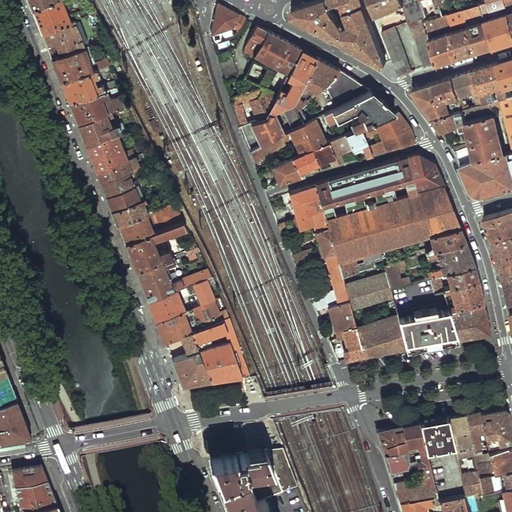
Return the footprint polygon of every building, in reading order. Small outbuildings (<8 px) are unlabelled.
[(71,21),(83,17),(81,11),(73,13),(73,16),(67,18),(60,0),(48,0),(32,6),(37,19),(41,31),(71,21)] [(314,0),(294,6),(292,15),(303,21),(338,40),(383,65),(386,62),(363,4),(344,10),(350,23),(344,26),(334,10),(327,0),(314,0)] [(343,7),(344,10),(363,4),(361,0),(327,0),(334,10),(343,7)] [(369,0),(378,20),(381,19),(379,14),(405,5),(402,0),(369,0)] [(424,19),(429,18),(424,6),(421,0),(402,0),(405,5),(408,12),(412,22),(424,19)] [(429,18),(443,14),(438,2),(437,0),(431,0),(433,3),(424,6),(429,18)] [(480,3),(482,11),(506,4),(505,0),(490,0),(487,1),(480,3)] [(211,32),(214,40),(220,38),(223,32),(222,29),(233,26),(239,30),(244,16),(231,9),(218,2),(211,32)] [(484,49),(493,46),(485,20),(482,11),(480,3),(470,6),(465,7),(463,8),(465,16),(477,13),(480,22),(468,26),(475,52),(484,49)] [(448,12),(452,24),(466,19),(465,16),(463,8),(448,12)] [(412,22),(408,12),(395,16),(399,26),(411,23),(412,22)] [(424,19),(429,34),(432,33),(431,30),(452,24),(448,12),(443,14),(429,18),(424,19)] [(505,43),(511,40),(511,23),(509,13),(485,20),(493,46),(505,43)] [(412,22),(411,23),(424,66),(437,63),(430,37),(429,34),(424,19),(412,22)] [(51,55),(80,45),(71,21),(41,31),(46,43),(51,55)] [(288,72),(302,47),(256,23),(245,44),(244,49),(288,72)] [(382,31),(392,28),(390,23),(380,25),(382,31)] [(468,54),(475,52),(468,26),(454,30),(461,56),(468,54)] [(399,74),(412,70),(395,27),(392,28),(382,31),(399,74)] [(449,59),(461,56),(454,30),(430,37),(437,63),(449,59)] [(61,79),(108,63),(106,56),(94,60),(94,62),(88,64),(80,45),(51,55),(56,67),(61,79)] [(278,93),(266,115),(275,111),(283,107),(294,101),(304,82),(317,56),(310,52),(302,47),(288,72),(295,76),(292,80),(290,79),(289,81),(291,83),(287,90),(280,88),(278,93)] [(218,53),(225,78),(236,74),(229,50),(218,53)] [(317,56),(304,82),(317,89),(340,68),(329,62),(317,56)] [(496,62),(504,86),(511,83),(511,57),(508,58),(496,62)] [(481,95),(483,103),(490,101),(493,100),(490,88),(495,87),(498,99),(501,98),(507,96),(505,90),(504,86),(496,62),(484,65),(473,69),(479,90),(481,95)] [(110,67),(108,63),(61,79),(65,89),(69,99),(106,87),(118,83),(115,77),(95,84),(91,76),(97,73),(96,70),(100,69),(101,70),(110,67)] [(317,89),(316,90),(327,111),(370,89),(371,87),(356,78),(340,68),(317,89)] [(458,96),(462,109),(466,108),(463,96),(472,92),(479,90),(473,69),(462,72),(452,75),(457,92),(458,96)] [(424,104),(435,117),(456,111),(462,109),(458,96),(450,99),(452,108),(448,110),(443,96),(457,92),(452,75),(433,81),(414,86),(413,89),(424,104)] [(230,94),(239,123),(247,121),(241,101),(249,99),(255,118),(266,115),(278,93),(262,85),(230,94)] [(77,121),(103,111),(98,97),(108,93),(106,87),(69,99),(73,110),(77,121)] [(327,111),(325,111),(330,121),(362,106),(366,114),(352,120),(355,127),(361,124),(394,110),(383,100),(370,89),(327,111)] [(110,108),(123,103),(120,94),(107,99),(110,108)] [(511,94),(507,96),(501,98),(503,107),(511,142),(511,150),(504,153),(476,161),(472,148),(455,152),(463,170),(470,187),(486,195),(511,187),(511,94)] [(483,103),(481,95),(474,98),(476,105),(483,103)] [(492,109),(493,110),(503,107),(501,98),(498,99),(493,100),(490,101),(492,109)] [(294,101),(283,107),(292,127),(304,121),(294,101)] [(476,105),(466,108),(462,109),(463,114),(461,115),(462,117),(464,117),(465,118),(492,109),(490,101),(483,103),(476,105)] [(86,142),(119,128),(116,121),(111,123),(106,110),(103,111),(77,121),(82,132),(86,142)] [(394,110),(361,124),(366,137),(379,132),(382,139),(371,144),(370,139),(367,140),(373,153),(394,147),(415,141),(411,128),(409,126),(398,110),(394,110)] [(255,118),(251,120),(261,142),(284,131),(275,111),(266,115),(255,118)] [(439,124),(442,130),(458,125),(461,124),(456,111),(435,117),(439,124)] [(327,139),(316,115),(304,121),(292,127),(284,131),(261,142),(250,148),(253,156),(284,142),(283,139),(291,135),(297,148),(291,151),(292,154),(311,146),(327,139)] [(461,124),(458,125),(460,134),(468,132),(472,148),(476,161),(504,153),(494,117),(494,115),(461,124)] [(355,127),(347,131),(353,147),(361,143),(366,155),(373,153),(367,140),(366,137),(361,124),(355,127)] [(129,154),(135,152),(134,149),(131,150),(129,145),(121,148),(117,136),(125,133),(123,130),(126,128),(125,126),(119,128),(86,142),(91,155),(96,168),(129,154)] [(347,131),(327,139),(337,159),(339,164),(343,162),(339,153),(353,147),(347,131)] [(337,159),(327,139),(311,146),(318,162),(331,158),(332,161),(337,159)] [(149,146),(144,147),(150,158),(154,156),(149,146)] [(318,162),(311,146),(292,154),(299,170),(318,162)] [(419,153),(408,156),(418,191),(428,188),(423,170),(435,165),(433,162),(429,160),(419,153)] [(100,178),(129,166),(126,159),(130,157),(129,154),(96,168),(98,173),(100,178)] [(299,170),(292,154),(272,163),(279,181),(282,180),(301,174),(300,172),(299,170)] [(428,188),(444,183),(439,174),(435,165),(423,170),(428,188)] [(135,181),(139,179),(138,177),(134,178),(129,166),(100,178),(104,186),(106,193),(135,181)] [(141,197),(144,196),(143,193),(140,194),(135,181),(106,193),(110,201),(113,209),(141,197)] [(315,183),(288,191),(296,216),(322,208),(315,183)] [(418,191),(325,218),(327,224),(335,250),(338,260),(352,256),(428,234),(460,225),(452,204),(444,183),(428,188),(418,191)] [(118,222),(147,212),(141,197),(113,209),(115,216),(118,222)] [(147,212),(154,230),(184,218),(176,200),(147,212)] [(488,228),(492,239),(511,233),(511,207),(483,216),(488,228)] [(296,216),(278,221),(279,225),(291,221),(295,218),(298,227),(314,222),(316,228),(327,224),(325,218),(322,208),(296,216)] [(125,241),(154,230),(147,212),(118,222),(125,241)] [(187,224),(184,218),(154,230),(125,241),(131,255),(136,268),(170,256),(178,252),(175,245),(159,251),(154,238),(187,225),(187,224)] [(316,228),(300,233),(301,235),(317,231),(322,248),(318,249),(317,246),(314,247),(314,246),(292,252),(296,261),(324,253),(335,250),(327,224),(316,228)] [(460,225),(428,234),(431,243),(426,246),(421,248),(422,252),(424,251),(466,240),(463,232),(460,225)] [(496,252),(500,264),(511,260),(511,233),(492,239),(496,252)] [(466,240),(424,251),(426,258),(436,255),(439,266),(426,270),(428,277),(429,276),(439,273),(445,271),(475,263),(470,252),(466,240)] [(197,245),(186,249),(188,254),(199,250),(197,245)] [(335,250),(324,253),(337,301),(349,298),(345,284),(343,280),(342,275),(338,260),(335,250)] [(148,298),(173,289),(165,266),(172,263),(170,256),(136,268),(142,284),(148,298)] [(342,275),(376,266),(375,263),(370,264),(370,262),(363,263),(362,261),(355,263),(352,256),(338,260),(342,275)] [(390,287),(411,281),(410,279),(408,280),(407,276),(400,279),(396,267),(405,264),(403,258),(396,260),(383,263),(385,267),(386,273),(390,287)] [(511,260),(500,264),(506,288),(511,311),(511,310),(511,260)] [(342,275),(343,280),(385,267),(383,263),(376,266),(342,275)] [(445,271),(449,286),(478,278),(477,271),(475,263),(445,271)] [(211,274),(208,267),(181,278),(182,282),(178,284),(179,286),(206,276),(211,274)] [(390,287),(386,273),(345,284),(349,298),(352,307),(392,296),(390,287)] [(433,290),(441,288),(438,279),(441,278),(439,273),(429,276),(433,290)] [(157,319),(214,298),(206,276),(179,286),(173,289),(148,298),(153,309),(157,319)] [(443,288),(445,293),(451,291),(455,303),(449,305),(450,308),(450,309),(484,301),(481,290),(478,278),(449,286),(443,288)] [(192,330),(222,318),(214,298),(157,319),(161,331),(165,340),(182,334),(192,330)] [(337,301),(326,303),(333,328),(356,323),(352,309),(352,307),(349,298),(337,301)] [(398,317),(393,298),(387,299),(385,302),(390,317),(365,323),(360,310),(358,308),(352,309),(356,323),(365,354),(406,347),(398,317)] [(476,335),(491,332),(488,317),(484,301),(450,309),(460,338),(476,335)] [(450,308),(398,317),(406,347),(460,338),(450,309),(450,308)] [(192,330),(197,342),(233,328),(229,316),(222,318),(192,330)] [(344,358),(365,354),(356,323),(333,328),(332,329),(325,330),(329,338),(335,337),(336,335),(345,333),(348,344),(343,345),(344,358)] [(197,342),(192,330),(182,334),(188,351),(172,358),(178,372),(182,384),(211,379),(200,350),(197,342)] [(211,379),(242,375),(238,363),(230,341),(200,350),(211,379)] [(244,361),(238,363),(242,375),(249,374),(244,361)] [(0,401),(15,396),(10,383),(5,369),(0,370),(0,401)] [(0,401),(0,438),(15,436),(30,434),(23,417),(15,396),(0,401)] [(491,408),(480,410),(484,430),(488,444),(511,438),(511,428),(511,423),(508,410),(506,408),(504,407),(501,406),(491,408)] [(473,411),(465,412),(479,475),(489,473),(494,472),(489,452),(481,453),(477,432),(484,430),(480,410),(473,411)] [(479,475),(465,412),(456,414),(447,415),(453,444),(463,494),(482,491),(479,475)] [(420,420),(426,449),(453,444),(447,415),(433,418),(420,420)] [(417,463),(428,461),(426,449),(420,420),(398,424),(375,428),(382,448),(389,468),(413,464),(417,463)] [(283,444),(267,447),(281,487),(295,482),(297,481),(283,444)] [(511,445),(489,450),(489,452),(494,472),(499,471),(511,468),(511,445)] [(221,483),(231,507),(266,493),(281,487),(267,447),(211,456),(221,483)] [(394,484),(398,499),(435,494),(428,461),(417,463),(420,483),(404,484),(402,478),(393,479),(394,484)] [(41,462),(11,467),(20,509),(24,508),(25,511),(60,511),(48,479),(41,462)] [(389,468),(391,474),(414,470),(413,464),(389,468)] [(511,468),(499,471),(502,484),(499,484),(500,487),(502,487),(511,485),(511,468)] [(482,491),(492,489),(489,473),(479,475),(482,491)] [(305,511),(294,485),(266,494),(275,511),(305,511)] [(511,485),(502,487),(507,511),(509,511),(511,511),(511,485)] [(232,511),(273,511),(266,494),(266,493),(231,507),(232,511)] [(402,511),(430,511),(426,509),(425,503),(438,502),(439,507),(450,505),(449,502),(452,501),(453,511),(466,511),(465,503),(463,494),(436,499),(435,494),(398,499),(402,511)]
